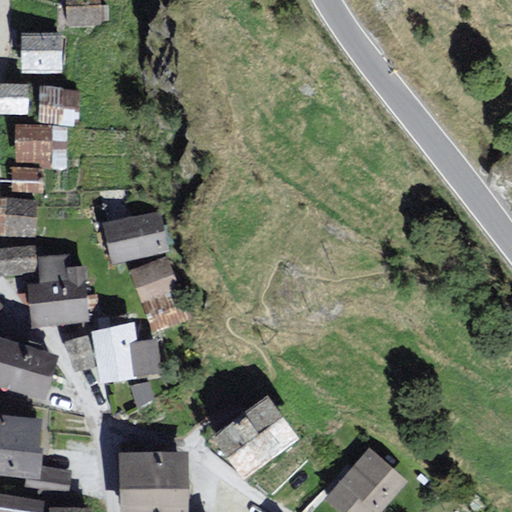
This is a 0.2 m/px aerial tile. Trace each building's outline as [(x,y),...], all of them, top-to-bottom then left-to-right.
[(94,0),(62,0),(63,26),(95,25),(94,0)] [(62,36),(23,36),(23,71),(62,71),(62,36)] [(0,109),(27,111),(29,81),(0,80),(0,109)] [(77,90),(37,88),(35,123),(66,124),(76,124),(77,90)] [(35,123),(12,122),(10,165),(41,167),(64,168),(66,124),(35,123)] [(41,167),(10,165),(9,193),(40,194),(41,167)] [(0,229),(38,231),(40,194),(9,193),(0,192),(0,229)] [(132,219),(107,225),(115,260),(166,248),(157,213),(132,219)] [(30,246),(0,246),(0,271),(30,270),(30,246)] [(32,288),(35,322),(72,319),(86,318),(82,272),(70,273),(68,258),(40,260),(42,280),(43,288),(32,288)] [(167,260),(134,272),(138,283),(142,295),(175,283),(167,260)] [(185,315),(175,289),(144,302),(149,314),(154,327),(185,315)] [(104,330),(95,331),(102,379),(138,373),(131,326),(104,330)] [(54,349),(0,332),(0,375),(10,378),(42,388),(54,349)] [(87,338),(70,342),(73,358),(76,369),(93,365),(87,338)] [(248,417),(218,440),(246,475),(296,436),(283,418),(268,400),(248,417)] [(37,423),(3,419),(0,446),(0,445),(0,471),(38,476),(40,455),(40,451),(35,450),(37,423)] [(378,511),(405,481),(369,451),(350,473),(328,499),(343,511),(378,511)] [(184,511),(185,500),(184,454),(122,455),(122,511),(184,511)] [(37,511),(40,497),(0,490),(0,511),(37,511)]
